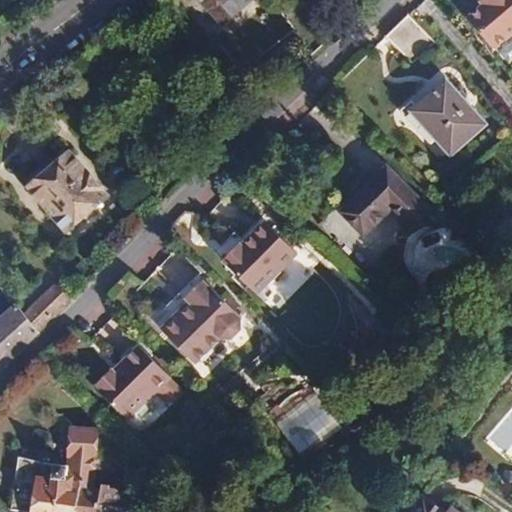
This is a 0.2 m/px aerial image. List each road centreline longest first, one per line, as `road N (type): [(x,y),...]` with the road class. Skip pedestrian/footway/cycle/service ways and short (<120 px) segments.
road 1 (residential): [(0,385),(393,0)]
road 2 (tertiary): [(0,71),(97,0)]
